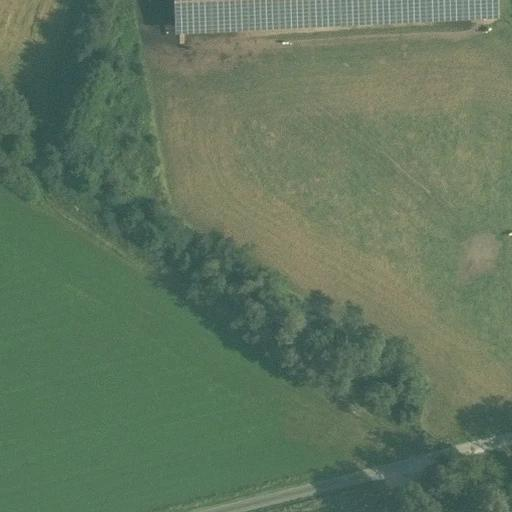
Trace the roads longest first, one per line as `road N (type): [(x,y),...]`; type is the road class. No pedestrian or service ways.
road 1 (track): [(424,458),(409,440),(36,194),(27,168),(79,0)]
road 2 (unclassified): [(511,437),(206,511)]
